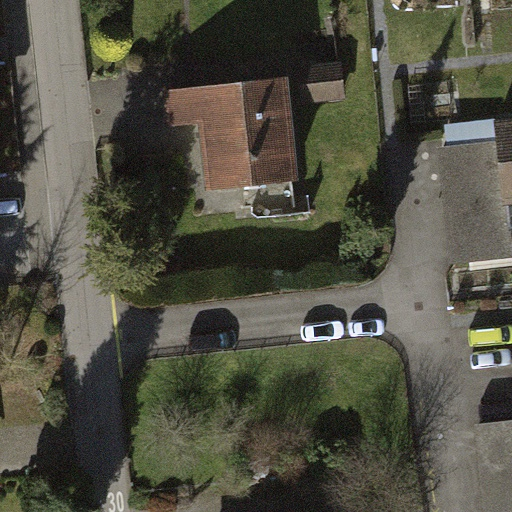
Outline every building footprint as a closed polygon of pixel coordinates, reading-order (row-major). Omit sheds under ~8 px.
[(340,65),(302,69),(305,99),(343,96),(340,65)] [(283,81),(169,91),(173,124),(207,121),(213,187),(293,179),(283,81)] [(511,198),(511,123),(500,125),(502,142),(507,199),(511,198)] [(445,148),(456,263),(511,256),(511,245),(507,199),(502,142),(445,148)] [(511,422),(481,426),(489,511),(497,511),(511,510),(511,422)]
